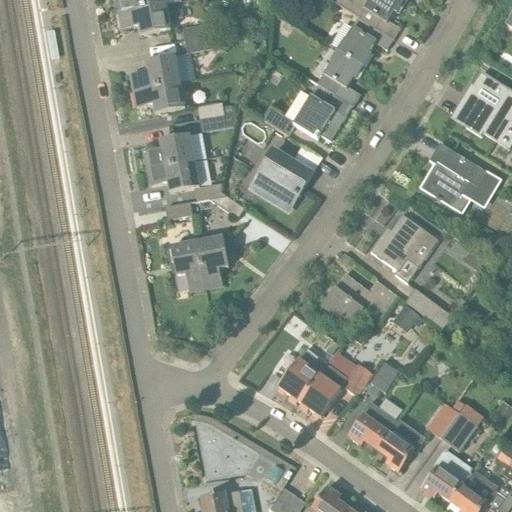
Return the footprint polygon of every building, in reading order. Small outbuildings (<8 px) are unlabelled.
[(117,0),(120,16),(166,8),(164,0),(117,0)] [(390,25),(403,3),(398,0),(354,0),(352,4),(345,0),(340,0),(336,7),(359,20),(358,22),(393,43),(401,31),(390,25)] [(171,34),(166,8),(120,16),(123,32),(140,29),(142,39),(171,34)] [(388,53),(393,43),(358,22),(338,54),(362,69),(376,46),(388,53)] [(185,44),(211,39),(208,26),(183,31),(185,44)] [(188,56),(213,52),(211,39),(185,44),(188,56)] [(353,109),(360,97),(349,90),(362,69),(338,54),(318,87),(319,87),(318,88),(353,109)] [(135,95),(182,86),(176,58),(147,63),(148,73),(132,77),(135,95)] [(511,94),(482,76),(455,119),(469,127),(466,131),(482,141),(484,137),(498,146),(511,123),(511,94)] [(186,111),(182,86),(135,95),(138,110),(155,107),(156,117),(186,111)] [(332,144),(353,109),(318,88),(296,124),(273,111),(265,124),(288,140),(295,128),(318,142),(321,138),(332,144)] [(201,125),(226,120),(223,105),(198,110),(201,125)] [(203,135),(235,128),(233,119),(226,120),(201,125),(203,135)] [(150,173),(196,165),(191,137),(161,143),(163,152),(147,155),(150,173)] [(478,190),(487,175),(443,148),(432,165),(437,169),(423,192),(455,211),(470,185),(478,190)] [(298,199),(312,177),(289,163),(290,161),(274,151),(250,190),(282,210),(292,195),(298,199)] [(201,190),(196,165),(150,173),(152,189),(169,186),(171,195),(195,191),(197,204),(209,202),(228,199),(221,194),(222,186),(201,190)] [(238,221),(241,216),(245,211),(228,199),(209,202),(238,221)] [(168,223),(193,218),(191,205),(166,210),(168,223)] [(420,271),(439,242),(404,218),(386,243),(382,240),(371,255),(399,274),(408,262),(420,271)] [(207,291),(224,288),(221,271),(230,270),(225,240),(199,245),(207,291)] [(207,291),(199,245),(172,250),(177,279),(187,278),(190,294),(207,291)] [(370,294),(346,277),(322,309),(351,330),(364,313),(379,324),(398,299),(377,284),(370,294)] [(443,332),(454,319),(416,292),(406,305),(443,332)] [(407,336),(419,319),(405,308),(392,325),(407,336)] [(328,367),(311,355),(303,364),(300,361),(279,390),(291,399),(289,402),(297,407),(299,404),(300,405),(328,367)] [(385,395),(400,374),(386,365),(372,386),(385,395)] [(357,398),(372,376),(358,366),(348,381),(328,367),(300,405),(302,406),(300,410),(307,415),(310,412),(322,420),(342,392),(341,391),(343,388),(357,398)] [(378,453),(391,436),(390,435),(398,424),(371,405),(360,420),(362,422),(349,440),(362,449),(365,444),(378,453)] [(444,442),(460,419),(447,410),(430,432),(444,442)] [(459,453),(476,430),(460,419),(444,442),(459,453)] [(408,448),(391,436),(378,453),(390,461),(386,467),(400,476),(415,455),(418,458),(427,444),(416,437),(408,448)] [(495,443),(487,455),(498,462),(505,451),(495,443)] [(511,472),(511,455),(505,451),(498,462),(511,472)] [(452,505),(471,476),(454,463),(444,456),(435,470),(437,471),(423,492),(436,501),(439,496),(452,505)] [(471,476),(452,505),(461,511),(483,511),(488,506),(491,508),(500,495),(490,489),(471,476)] [(349,511),(338,504),(341,499),(328,490),(312,511),(310,511),(309,511),(349,511)] [(500,495),(491,508),(496,511),(500,511),(509,500),(511,497),(503,491),(500,495)] [(204,511),(246,511),(243,493),(203,500),(204,511)] [(301,511),(304,507),(284,494),(271,511),(301,511)] [(511,511),(511,501),(509,500),(500,511),(511,511)]
